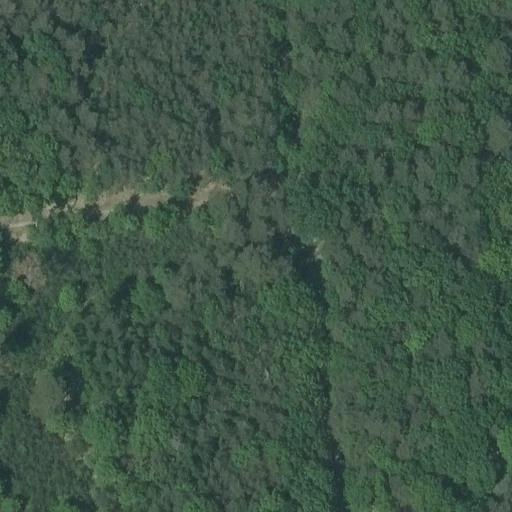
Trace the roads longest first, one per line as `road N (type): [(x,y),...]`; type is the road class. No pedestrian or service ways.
road 1 (track): [(345,511),(281,0)]
road 2 (track): [(358,511),(511,456)]
